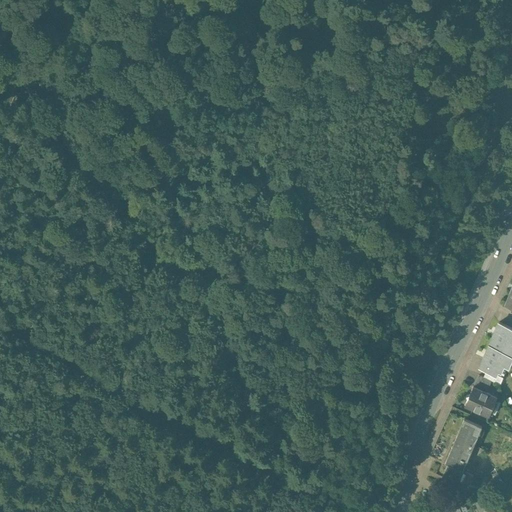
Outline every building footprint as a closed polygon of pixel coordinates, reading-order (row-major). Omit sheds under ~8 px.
[(511,328),(499,323),(489,346),(511,355),(511,328)] [(511,358),(511,355),(489,346),(479,369),(486,372),(496,376),(496,375),(498,371),(504,373),(507,366),(508,367),(511,358)] [(496,376),(486,372),(484,378),(492,381),(500,385),(503,378),(496,375),(496,376)] [(484,378),(479,376),(474,387),(487,393),(492,381),(484,378)] [(474,387),(473,387),(470,394),(467,395),(468,399),(465,406),(489,416),(497,397),(487,393),(474,387)] [(448,464),(463,471),(482,427),(464,419),(445,463),(448,464)] [(463,471),(448,464),(442,477),(468,489),(474,475),(463,471)] [(483,485),(472,487),(473,494),(484,492),(483,485)] [(489,495),(474,501),(478,511),(480,511),(494,506),(489,495)]
